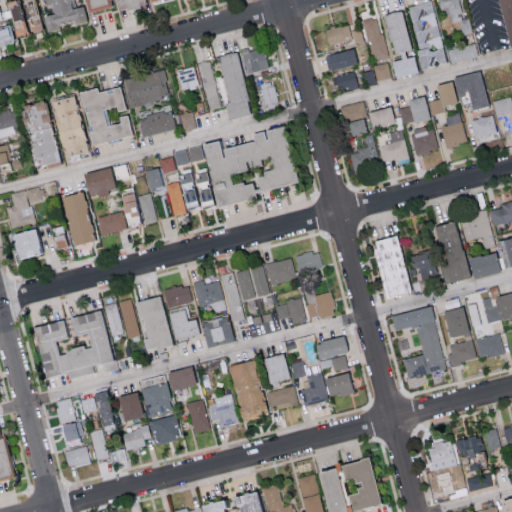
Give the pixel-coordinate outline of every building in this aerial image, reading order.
[(39,31),(30,0),(16,0),(4,4),(14,38),(39,31)] [(85,21),(82,6),(70,8),(68,0),(40,0),(41,2),(49,1),(52,14),(41,16),(45,32),(58,30),(57,27),(85,21)] [(83,0),(87,13),(112,6),(110,0),(83,0)] [(115,0),(117,10),(158,1),(157,0),(143,0),(144,0),(143,0),(115,0)] [(446,63),(432,0),(409,5),(419,49),(416,50),(420,68),(446,63)] [(448,7),(450,22),(460,20),(459,13),(460,12),(458,0),(439,0),(440,8),(448,7)] [(511,49),(510,50),(499,1),(503,0),(511,0),(511,49)] [(417,73),(412,52),(411,53),(402,10),(383,14),(392,57),(390,58),(394,77),(417,73)] [(364,20),(374,59),(387,56),(378,16),(364,20)] [(327,45),(351,39),(347,24),(324,30),(327,45)] [(0,45),(13,41),(8,25),(0,27),(0,45)] [(361,26),(350,26),(352,42),(363,42),(361,26)] [(449,61),(477,57),(475,44),(447,47),(449,61)] [(240,50),(245,73),(268,68),(263,45),(240,50)] [(327,69),(355,65),(353,50),(325,54),(327,69)] [(236,51),(216,56),(230,118),(250,114),(236,51)] [(197,62),(210,110),(222,106),(210,59),(197,62)] [(378,81),(391,76),(387,61),(373,65),(378,81)] [(199,86),(194,65),(176,70),(181,90),(199,86)] [(377,83),(374,69),(363,72),(366,85),(377,83)] [(123,79),(129,106),(169,96),(163,70),(123,79)] [(487,105),(478,70),(451,78),(456,97),(466,94),(470,110),(487,105)] [(333,76),(337,92),(358,88),(355,71),(333,76)] [(446,111),(445,104),(455,103),(451,81),(435,84),(438,98),(429,100),(432,114),(446,111)] [(276,103),(274,82),(260,83),(261,104),(276,103)] [(130,136),(126,115),(117,116),(118,123),(105,125),(102,109),(115,106),(116,111),(124,109),(119,87),(96,91),(95,88),(79,91),(89,144),(130,136)] [(85,153),(73,95),(50,100),(62,158),(85,153)] [(407,99),(412,122),(428,118),(423,96),(407,99)] [(492,100),(500,133),(511,129),(511,106),(509,96),(492,100)] [(56,161),(43,100),(23,104),(31,142),(28,143),(32,159),(37,158),(39,165),(56,161)] [(344,122),(366,116),(362,100),(339,106),(344,122)] [(411,121),(408,105),(399,107),(402,123),(411,121)] [(393,124),(390,107),(367,111),(370,128),(393,124)] [(0,111),(0,136),(18,132),(13,109),(0,111)] [(141,137),(175,127),(169,109),(136,118),(141,137)] [(183,131),(196,128),(193,110),(179,113),(183,131)] [(445,116),(447,125),(440,126),(445,147),(466,142),(459,112),(445,116)] [(475,137),(496,132),(491,114),(471,120),(475,137)] [(365,133),(363,119),(345,122),(347,135),(365,133)] [(297,181),(283,125),(249,134),(251,141),(218,149),(216,141),(188,148),(191,161),(204,158),(207,169),(179,176),(180,181),(166,184),(173,215),(201,208),(197,191),(209,188),(213,207),(252,198),(250,193),(297,181)] [(432,125),(410,131),(416,154),(438,148),(432,125)] [(376,135),(383,162),(408,156),(401,128),(376,135)] [(349,152),(354,170),(380,163),(372,133),(360,136),(364,148),(349,152)] [(0,172),(11,170),(4,144),(0,144),(0,172)] [(175,164),(188,163),(186,149),(173,151),(175,164)] [(176,169),(173,156),(159,159),(163,172),(176,169)] [(88,198),(107,193),(107,190),(115,188),(109,166),(81,174),(88,198)] [(148,190),(164,187),(160,167),(145,170),(148,190)] [(10,227),(34,222),(30,200),(45,197),(43,185),(10,192),(13,207),(6,209),(10,227)] [(97,216),(101,234),(139,224),(130,189),(125,190),(126,193),(119,195),(122,210),(97,216)] [(61,196),(72,245),(93,240),(82,191),(61,196)] [(171,215),(167,191),(156,193),(159,217),(171,215)] [(156,220),(149,192),(137,195),(145,223),(156,220)] [(501,207),(489,208),(491,224),(511,221),(511,199),(500,201),(501,207)] [(464,239),(481,236),(484,247),(494,245),(486,210),(459,216),(464,239)] [(443,281),(466,277),(455,219),(432,224),(443,281)] [(38,254),(32,229),(10,235),(16,259),(38,254)] [(67,247),(65,234),(52,236),(54,248),(67,247)] [(374,238),(385,296),(407,292),(397,234),(374,238)] [(511,234),(497,237),(501,264),(511,262),(511,234)] [(323,266),(319,249),(295,254),(299,272),(323,266)] [(435,276),(431,250),(408,253),(412,279),(435,276)] [(467,256),(471,276),(498,271),(494,251),(467,256)] [(295,277),(291,256),(265,262),(270,283),(295,277)] [(256,295),(269,292),(262,264),(249,267),(256,295)] [(242,299),(255,296),(248,268),(235,271),(242,299)] [(244,318),(232,271),(220,274),(232,321),(244,318)] [(197,305),(212,303),(213,311),(225,309),(221,280),(204,283),(203,279),(193,281),(197,305)] [(189,283),(164,288),(167,306),(192,301),(189,283)] [(334,312),(330,290),(314,293),(313,290),(304,292),(309,317),(334,312)] [(511,316),(511,295),(511,291),(493,295),(495,303),(484,306),(487,321),(511,316)] [(172,345),(160,294),(135,300),(146,348),(155,346),(156,349),(172,345)] [(140,334),(131,297),(119,300),(128,337),(140,334)] [(291,315),(292,322),(306,320),(301,297),(275,303),(278,318),(291,315)] [(123,332),(117,301),(105,304),(111,335),(123,332)] [(445,368),(430,304),(389,314),(393,330),(415,324),(427,372),(445,368)] [(468,330),(462,305),(441,310),(448,335),(468,330)] [(118,367),(115,358),(112,359),(100,308),(69,316),(73,334),(87,331),(89,343),(56,351),(54,340),(66,337),(62,318),(31,326),(38,352),(47,350),(52,372),(65,369),(67,376),(92,370),(90,363),(102,361),(104,371),(118,367)] [(198,335),(196,318),(186,319),(184,308),(169,311),(173,338),(198,335)] [(206,346),(233,340),(228,314),(201,320),(206,346)] [(504,350),(499,332),(475,338),(480,357),(504,350)] [(346,350),(342,334),(313,342),(318,358),(346,350)] [(446,344),(451,364),(477,358),(472,338),(446,344)] [(267,382),(288,378),(283,352),(263,355),(267,382)] [(426,373),(421,353),(402,358),(407,378),(426,373)] [(321,368),(333,366),(334,370),(347,367),(345,355),(320,360),(321,368)] [(230,362),(239,418),(264,415),(256,359),(230,362)] [(291,362),(293,376),(305,374),(303,360),(291,362)] [(169,389),(194,384),(190,365),(166,370),(169,389)] [(348,372),(323,375),(322,371),(307,374),(309,387),(301,388),(303,403),(329,400),(328,395),(351,392),(348,372)] [(146,415),(172,409),(165,381),(139,387),(146,415)] [(270,407),(297,404),(295,386),(267,389),(270,407)] [(79,397),(83,412),(97,408),(103,430),(116,427),(105,390),(79,397)] [(121,418),(139,416),(136,391),(117,393),(121,418)] [(219,419),(220,426),(239,422),(232,393),(209,398),(214,420),(219,419)] [(55,400),(59,422),(75,419),(71,397),(55,400)] [(185,404),(194,433),(210,428),(202,399),(185,404)] [(150,418),(154,442),(177,439),(174,414),(150,418)] [(60,424),(65,443),(78,439),(73,421),(60,424)] [(144,438),(150,437),(148,425),(122,430),(126,449),(145,446),(144,438)] [(484,430),(488,449),(501,446),(497,427),(484,430)] [(108,456),(103,428),(90,430),(95,458),(108,456)] [(483,449),(480,433),(456,437),(460,460),(472,458),(471,451),(483,449)] [(0,475),(9,473),(1,436),(0,436),(0,475)] [(427,446),(431,463),(455,457),(450,440),(427,446)] [(90,462),(87,446),(64,450),(67,466),(90,462)] [(109,450),(110,461),(126,460),(125,448),(109,450)] [(351,509),(377,503),(367,456),(339,462),(343,481),(354,478),(357,491),(347,493),(351,509)] [(325,511),(343,511),(331,465),(315,470),(325,511)] [(318,491),(313,472),(296,477),(301,495),(318,491)] [(469,490),(492,484),(488,472),(466,479),(469,490)] [(262,487),(268,511),(276,509),(277,511),(294,511),(292,503),(283,505),(277,483),(262,487)] [(258,511),(254,490),(196,502),(197,506),(173,510),(173,511),(258,511)] [(322,511),(317,492),(300,497),(303,511),(322,511)] [(511,511),(511,496),(499,499),(501,511),(511,511)]
